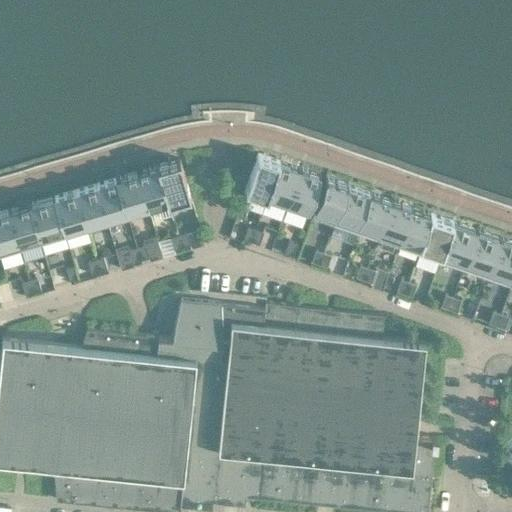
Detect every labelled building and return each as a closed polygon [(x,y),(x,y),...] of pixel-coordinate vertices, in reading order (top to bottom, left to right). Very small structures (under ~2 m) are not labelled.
[(264,201),(278,161),(257,154),(243,194),(264,201)] [(179,159),(157,166),(169,207),(191,200),(179,159)] [(285,209),(299,169),(278,161),(264,201),(285,209)] [(148,213),(169,207),(157,166),(136,172),(148,213)] [(320,176),(299,169),(285,209),(306,216),(320,176)] [(127,219),(148,213),(136,172),(115,178),(127,219)] [(332,224),(346,185),(325,177),(311,217),(332,224)] [(115,178),(94,185),(106,225),(127,219),(115,178)] [(85,232),(106,225),(94,185),(73,191),(85,232)] [(333,224),(355,232),(368,193),(346,185),(333,224)] [(73,191),(52,197),(64,238),(85,232),(73,191)] [(368,193),(355,232),(376,239),(390,200),(368,193)] [(52,197),(30,204),(42,244),(64,238),(52,197)] [(390,200),(376,239),(380,241),(378,247),(391,251),(393,245),(398,247),(412,208),(390,200)] [(8,210),(20,251),(42,244),(30,204),(8,210)] [(412,208),(398,247),(420,255),(434,215),(412,208)] [(0,256),(20,251),(8,210),(0,212),(0,256)] [(434,215),(420,255),(442,262),(456,223),(434,215)] [(456,223),(442,262),(464,270),(477,230),(456,223)] [(250,242),(255,229),(247,226),(242,239),(250,242)] [(255,229),(250,242),(258,245),(263,232),(255,229)] [(477,230),(464,270),(486,277),(499,238),(477,230)] [(185,232),(177,235),(181,248),(189,245),(185,232)] [(173,250),(181,248),(177,235),(169,237),(173,250)] [(511,242),(499,238),(486,277),(507,285),(511,271),(511,242)] [(297,244),(288,241),(284,253),(292,256),(297,244)] [(136,247),(140,260),(148,257),(144,245),(136,247)] [(140,260),(136,247),(128,250),(132,262),(140,260)] [(315,249),(310,262),(318,265),(322,252),(315,249)] [(322,252),(318,265),(326,267),(330,255),(322,252)] [(103,257),(95,259),(99,272),(107,270),(103,257)] [(90,275),(99,272),(95,259),(87,262),(90,275)] [(359,265),(355,277),(363,280),(367,267),(359,265)] [(77,279),(73,266),(65,268),(68,281),(77,279)] [(367,267),(363,280),(370,283),(375,270),(367,267)] [(36,277),(28,279),(32,292),(40,290),(36,277)] [(24,294),(32,292),(28,279),(20,282),(24,294)] [(403,294),(408,281),(400,279),(395,291),(403,294)] [(408,281),(403,294),(411,297),(415,284),(408,281)] [(448,309),(452,297),(444,294),(440,307),(448,309)] [(80,345),(21,339),(1,337),(0,346),(0,460),(52,465),(55,500),(174,511),(178,511),(180,498),(243,504),(244,495),(332,504),(408,511),(426,511),(432,445),(435,445),(435,437),(431,437),(431,438),(413,436),(423,339),(381,335),(383,314),(285,304),(267,302),(264,302),(264,308),(221,303),(220,301),(180,297),(171,337),(85,328),(80,345)] [(452,297),(448,309),(456,312),(460,299),(452,297)] [(496,326),(500,313),(492,311),(488,323),(496,326)] [(500,313),(496,326),(503,329),(508,316),(500,313)]
